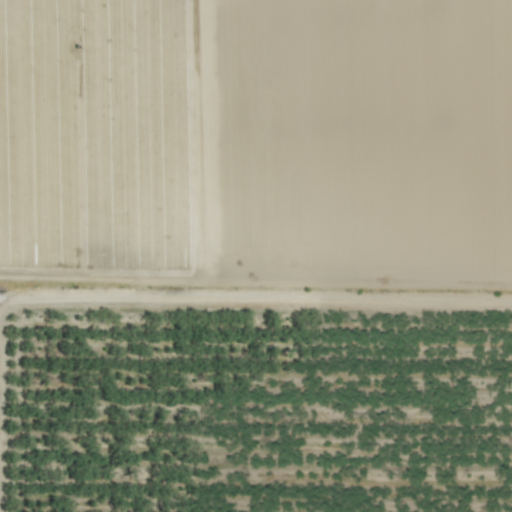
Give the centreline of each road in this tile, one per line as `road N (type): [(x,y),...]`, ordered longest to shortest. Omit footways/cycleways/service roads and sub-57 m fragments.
road 1 (residential): [(0,279),(511,283)]
road 2 (track): [(511,305),(375,303)]
